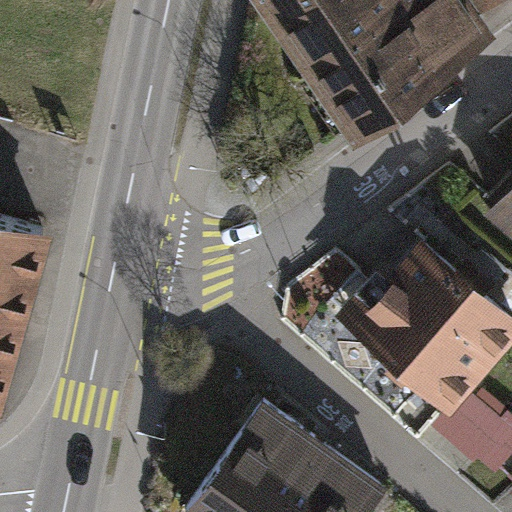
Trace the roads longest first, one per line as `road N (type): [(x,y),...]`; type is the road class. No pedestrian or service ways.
road 1 (residential): [(464,511),(261,334),(232,262)]
road 2 (residential): [(511,65),(281,238),(232,262)]
road 3 (primary): [(173,0),(121,252)]
road 4 (primary): [(121,252),(67,498)]
